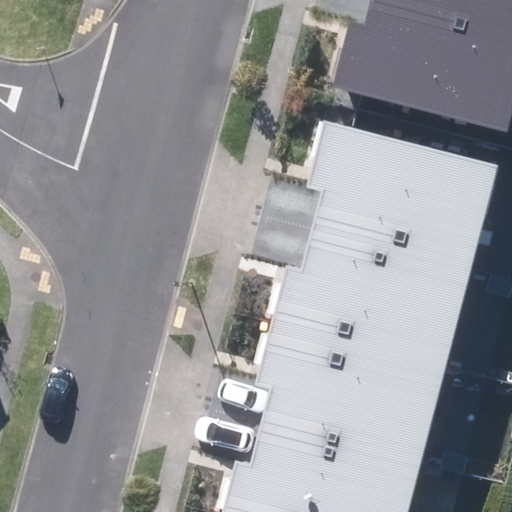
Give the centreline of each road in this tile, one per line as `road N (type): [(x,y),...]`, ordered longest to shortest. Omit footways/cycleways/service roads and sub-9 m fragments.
road 1 (residential): [(62,511),(152,155)]
road 2 (residential): [(152,155),(194,0)]
road 3 (residential): [(152,155),(0,104)]
